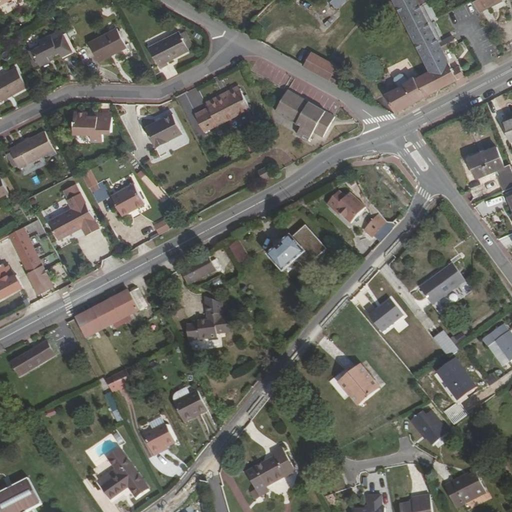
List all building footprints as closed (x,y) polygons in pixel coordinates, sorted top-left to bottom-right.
[(386,96),(396,115),(464,78),(458,65),(451,69),(443,53),(456,46),(452,38),(439,44),(434,35),(441,31),(435,20),(437,18),(429,3),(421,7),(416,0),(329,0),(338,9),(346,0),(393,0),(431,73),(408,84),(404,77),(394,82),(398,90),(386,96)] [(502,0),(472,0),(473,1),(479,13),(503,1),(502,0)] [(118,30),(91,44),(100,63),(127,49),(118,30)] [(66,66),(79,60),(64,31),(40,43),(42,48),(34,53),(41,68),(50,63),(48,58),(59,53),(66,66)] [(178,35),(149,50),(159,70),(167,66),(166,64),(188,52),(178,35)] [(311,52),(302,66),(329,81),(337,67),(311,52)] [(18,70),(0,79),(0,103),(28,89),(18,70)] [(223,95),(224,98),(240,90),(238,87),(223,95)] [(205,133),(249,110),(240,90),(224,98),(223,95),(207,103),(209,108),(196,115),(205,133)] [(324,137),(335,117),(289,90),(287,92),(276,112),(302,127),(298,135),(310,141),(315,132),(324,137)] [(104,132),(113,133),(114,119),(91,116),(91,112),(82,111),(81,124),(85,124),(84,133),(97,135),(96,141),(103,142),(104,132)] [(183,134),(173,116),(147,129),(157,149),(167,144),(167,142),(183,134)] [(511,119),(503,123),(511,143),(511,142),(511,119)] [(45,132),(11,150),(12,153),(18,163),(19,165),(21,168),(55,150),(45,132)] [(497,148),(468,160),(476,179),(505,167),(497,148)] [(8,155),(14,165),(18,163),(12,153),(8,155)] [(260,172),(264,180),(272,176),(267,168),(260,172)] [(91,171),(83,175),(90,189),(98,185),(91,171)] [(0,197),(9,193),(1,178),(0,178),(0,197)] [(134,185),(112,197),(123,217),(145,205),(134,185)] [(350,224),(359,215),(336,193),(328,203),(350,224)] [(81,194),(68,201),(72,210),(49,222),(60,241),(73,234),(71,231),(81,226),(82,229),(87,236),(100,229),(81,194)] [(488,217),(506,207),(499,195),(482,204),(488,217)] [(366,230),(373,237),(387,223),(384,219),(379,215),(366,230)] [(158,233),(170,230),(167,220),(155,222),(158,233)] [(295,238),(293,236),(271,256),(286,272),(299,261),(309,271),(331,250),(308,225),(295,238)] [(39,295),(54,287),(24,229),(9,237),(39,295)] [(240,240),(232,245),(242,261),(250,256),(240,240)] [(209,257),(182,272),(189,284),(216,270),(209,257)] [(447,296),(468,280),(453,261),(420,286),(437,309),(450,300),(447,296)] [(4,265),(0,267),(0,292),(3,298),(23,287),(16,273),(14,274),(10,277),(5,268),(4,265)] [(5,268),(10,277),(14,274),(10,266),(5,268)] [(122,321),(130,317),(148,308),(139,290),(131,294),(130,292),(112,301),(122,321)] [(369,313),(380,332),(406,317),(395,298),(369,313)] [(209,321),(200,322),(200,324),(189,326),(191,341),(217,338),(217,334),(233,332),(231,318),(222,319),(222,314),(223,313),(222,305),(207,299),(209,321)] [(95,311),(105,330),(114,325),(122,321),(112,301),(95,311)] [(87,340),(97,335),(105,330),(95,311),(77,320),(85,337),(87,340)] [(505,326),(485,341),(490,348),(497,342),(505,353),(511,362),(511,332),(510,333),(505,326)] [(449,357),(460,349),(444,329),(434,338),(449,357)] [(89,344),(98,339),(97,335),(87,340),(89,344)] [(12,363),(21,377),(31,371),(56,356),(47,342),(12,363)] [(490,348),(497,358),(505,353),(497,342),(490,348)] [(458,357),(437,373),(460,403),(481,387),(458,357)] [(384,393),(364,368),(343,384),(362,410),(384,393)] [(492,390),(503,382),(497,374),(486,382),(492,390)] [(127,419),(113,392),(105,396),(119,423),(127,419)] [(186,423),(208,411),(197,392),(175,403),(186,423)] [(413,418),(431,446),(451,433),(432,405),(413,418)] [(155,456),(165,451),(164,449),(168,447),(175,443),(165,425),(144,436),(155,456)] [(279,458),(252,471),(261,488),(256,491),(259,498),(273,491),(270,486),(290,476),(285,466),(293,462),(286,448),(277,453),(279,458)] [(108,457),(117,468),(120,473),(105,486),(103,487),(112,500),(129,487),(137,498),(149,489),(120,449),(108,457)] [(293,462),(285,466),(290,476),(290,477),(299,473),(293,462)] [(105,486),(120,473),(117,468),(101,480),(105,486)] [(460,480),(447,489),(461,510),(488,491),(475,472),(461,482),(460,480)] [(367,491),(369,477),(361,476),(359,489),(367,491)] [(29,480),(0,494),(0,511),(29,511),(42,505),(29,480)] [(388,511),(389,509),(385,510),(383,497),(372,498),(372,510),(359,510),(359,511),(388,511)] [(434,511),(432,498),(415,500),(415,505),(401,506),(402,511),(434,511)]
